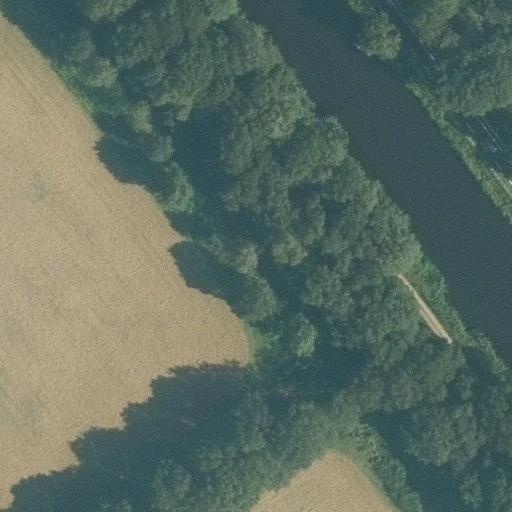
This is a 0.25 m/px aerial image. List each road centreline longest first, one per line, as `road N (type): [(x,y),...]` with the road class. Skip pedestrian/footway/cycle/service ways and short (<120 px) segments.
road 1 (track): [(157,0),(511,482)]
road 2 (primary): [(511,160),(392,0)]
